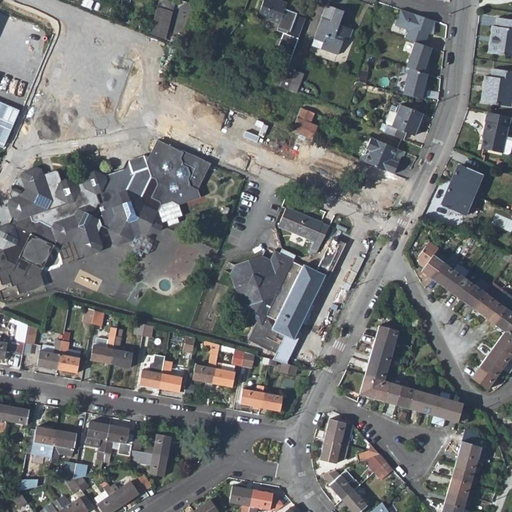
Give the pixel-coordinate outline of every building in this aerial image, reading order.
[(158,0),(157,6),(172,10),(174,0),(158,0)] [(284,9),(286,3),(277,0),(262,0),(257,16),(279,24),(284,9)] [(326,4),(311,45),(337,55),(343,38),(348,40),(352,29),(339,24),(344,11),(326,4)] [(165,39),(172,10),(157,6),(149,32),(165,39)] [(408,29),(406,38),(415,41),(424,44),(428,32),(431,32),(435,19),(400,8),(395,24),(408,29)] [(276,31),(286,34),(293,14),(295,15),(296,13),(284,9),(279,24),(276,31)] [(286,34),(298,38),(305,18),(295,15),(293,14),(286,34)] [(492,26),(488,52),(511,54),(511,18),(497,17),(495,26),(492,26)] [(424,44),(415,41),(407,66),(410,67),(427,73),(430,64),(427,63),(432,46),(424,44)] [(289,89),(296,70),(288,67),(283,79),(281,85),(289,89)] [(410,67),(403,93),(424,99),(427,88),(424,88),(428,74),(427,73),(410,67)] [(485,75),(481,101),(511,106),(511,70),(491,68),(490,76),(485,75)] [(289,89),(297,93),(304,73),(296,70),(289,89)] [(274,74),(271,81),(281,85),(283,79),(278,76),(274,74)] [(397,111),(391,126),(383,123),(381,122),(378,127),(385,130),(384,131),(403,139),(406,133),(413,135),(423,113),(401,104),(397,111)] [(310,123),(315,113),(301,107),(291,130),(299,134),(310,139),(317,125),(310,123)] [(383,123),(391,126),(397,111),(390,107),(383,123)] [(510,128),(511,116),(486,111),(484,122),(485,122),(483,130),(486,130),(485,138),(483,138),(481,148),(503,153),(503,152),(506,136),(508,127),(510,128)] [(503,152),(508,153),(510,152),(511,144),(511,137),(506,136),(503,152)] [(371,137),(361,160),(375,166),(392,173),(397,161),(392,159),(397,148),(374,138),(371,137)] [(12,283),(15,291),(40,283),(37,270),(52,239),(57,241),(68,238),(74,241),(78,251),(84,254),(97,249),(99,244),(95,230),(98,224),(105,227),(109,241),(115,244),(129,239),(131,234),(137,232),(142,235),(158,229),(160,225),(157,213),(200,199),(198,191),(210,165),(177,149),(176,149),(157,140),(148,157),(147,157),(145,163),(146,169),(131,174),(122,171),(104,176),(93,171),(88,172),(82,184),(78,185),(65,180),(61,181),(58,173),(54,170),(42,174),(41,169),(35,167),(22,171),(19,176),(20,178),(15,180),(13,187),(11,186),(10,189),(11,190),(9,194),(11,198),(9,198),(7,203),(12,218),(9,223),(0,226),(0,281),(6,280),(7,283),(12,283)] [(392,159),(397,161),(402,150),(397,148),(392,159)] [(465,214),(473,195),(477,184),(482,173),(460,165),(454,179),(452,178),(441,205),(465,214)] [(473,195),(477,197),(482,186),(477,184),(473,195)] [(322,222),(286,206),(278,224),(314,240),(315,239),(321,242),(329,225),(322,222)] [(243,315),(257,321),(249,338),(277,352),(282,343),(289,346),(310,304),(341,241),(333,237),(316,269),(304,264),(302,268),(291,264),(293,259),(275,250),(270,258),(262,255),(234,265),(230,273),(241,301),(236,312),(243,315)] [(487,389),(501,368),(509,358),(511,354),(511,312),(505,307),(432,253),(438,246),(428,239),(417,254),(419,264),(423,266),(421,270),(503,331),(471,377),(487,389)] [(310,304),(313,306),(345,243),(341,241),(310,304)] [(291,264),(302,268),(304,264),(293,259),(291,264)] [(82,321),(91,323),(94,310),(84,307),(82,321)] [(103,322),(117,324),(118,317),(94,310),(91,323),(101,325),(103,322)] [(10,352),(22,355),(22,353),(24,342),(28,324),(18,320),(15,336),(14,340),(13,340),(10,352)] [(133,333),(142,335),(144,324),(135,321),(133,333)] [(33,344),(37,328),(28,324),(24,342),(32,343),(33,344)] [(150,337),(152,326),(144,324),(142,335),(150,337)] [(378,324),(359,393),(457,421),(463,403),(385,380),(398,330),(378,324)] [(90,359),(110,363),(116,328),(111,328),(109,339),(107,347),(94,345),(93,345),(90,359)] [(121,330),(116,328),(110,363),(130,366),(132,352),(118,349),(121,330)] [(183,351),(191,353),(194,338),(185,335),(183,351)] [(94,345),(107,347),(109,339),(96,337),(94,345)] [(37,364),(57,368),(62,341),(55,339),(52,352),(40,350),(37,364)] [(68,341),(62,341),(57,368),(76,372),(79,357),(66,354),(68,341)] [(193,378),(212,382),(216,360),(219,344),(205,341),(204,344),(210,354),(208,365),(195,364),(193,378)] [(22,353),(29,354),(32,343),(24,342),(22,353)] [(232,363),(241,365),(244,351),(234,349),(232,363)] [(251,367),(254,354),(244,351),(241,365),(251,367)] [(139,384),(158,388),(161,373),(164,360),(165,355),(154,353),(153,361),(150,363),(148,370),(142,369),(139,384)] [(501,368),(508,373),(511,368),(511,360),(509,358),(501,368)] [(172,361),(164,360),(161,373),(158,388),(179,391),(181,377),(170,374),(172,361)] [(222,361),(216,360),(212,382),(232,386),(234,371),(221,368),(222,361)] [(295,375),(297,366),(281,362),(279,371),(295,375)] [(193,384),(186,383),(184,392),(192,393),(193,384)] [(240,402),(260,406),(263,392),(264,386),(257,384),(256,390),(242,388),(240,402)] [(282,395),(263,392),(260,406),(279,410),(282,395)] [(0,432),(3,433),(5,420),(8,405),(0,403),(0,432)] [(28,408),(8,405),(5,420),(25,424),(28,408)] [(329,418),(324,439),(348,444),(352,428),(344,426),(345,422),(329,418)] [(97,450),(104,451),(109,423),(89,420),(86,435),(99,438),(97,447),(97,450)] [(129,427),(109,423),(104,451),(111,452),(113,441),(126,442),(129,427)] [(44,455),(51,457),(52,452),(56,429),(36,425),(33,441),(45,443),(44,455)] [(76,432),(56,429),(52,452),(71,455),(76,432)] [(145,444),(143,451),(168,455),(171,436),(155,433),(153,446),(145,444)] [(143,435),(133,434),(130,449),(140,451),(143,435)] [(85,445),(97,447),(99,438),(86,435),(85,445)] [(345,453),(348,444),(324,439),(319,459),(336,463),(339,452),(345,453)] [(462,511),(470,483),(472,477),(473,472),(477,460),(481,445),(460,440),(440,511),(462,511)] [(477,460),(482,461),(486,447),(481,445),(477,460)] [(164,475),(168,455),(143,451),(140,451),(130,449),(128,460),(150,464),(149,472),(164,475)] [(356,453),(358,461),(363,459),(379,454),(377,451),(369,449),(356,453)] [(35,456),(25,454),(22,471),(32,473),(35,456)] [(363,459),(374,472),(386,462),(379,454),(363,459)] [(473,472),(479,474),(482,461),(477,460),(473,472)] [(65,461),(61,480),(63,480),(73,478),(76,463),(65,461)] [(380,479),(392,469),(386,462),(374,472),(380,479)] [(87,464),(76,463),(73,478),(82,476),(85,475),(87,464)] [(339,475),(335,469),(323,474),(324,478),(329,483),(328,485),(342,500),(354,489),(340,474),(339,475)] [(142,472),(135,477),(144,490),(151,485),(142,472)] [(89,486),(82,476),(73,478),(80,488),(82,491),(89,486)] [(72,493),(80,488),(73,478),(63,480),(72,493)] [(102,511),(110,511),(123,504),(110,486),(106,480),(101,483),(105,489),(109,495),(96,503),(102,511)] [(115,482),(110,486),(123,504),(139,493),(130,480),(118,487),(115,482)] [(239,511),(248,511),(252,489),(233,485),(229,501),(241,504),(239,511)] [(109,495),(105,489),(93,498),(96,503),(109,495)] [(255,511),(257,507),(275,510),(278,496),(272,495),(272,492),(252,489),(248,511),(255,511)] [(357,511),(367,504),(354,489),(342,500),(352,511),(357,511)] [(19,506),(26,502),(18,490),(9,492),(19,506)] [(65,496),(58,501),(65,511),(83,511),(88,509),(79,496),(69,502),(65,496)] [(275,510),(276,510),(285,504),(278,496),(275,510)] [(209,498),(193,510),(194,511),(218,511),(219,511),(209,498)] [(65,511),(58,501),(53,505),(57,511),(65,511)]
